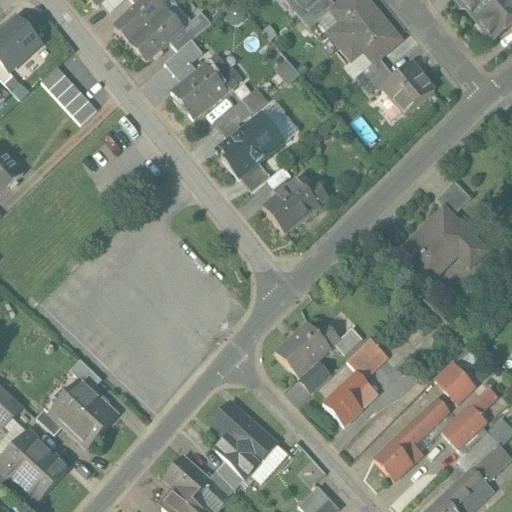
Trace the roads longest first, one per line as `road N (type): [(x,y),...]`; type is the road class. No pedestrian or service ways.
road 1 (residential): [(54,0),(287,294)]
road 2 (residential): [(482,94),(287,294)]
road 3 (residential): [(231,356),(374,511)]
road 4 (unknown): [(186,166),(30,307)]
road 5 (residential): [(231,356),(96,511)]
road 6 (residential): [(482,94),(403,0)]
